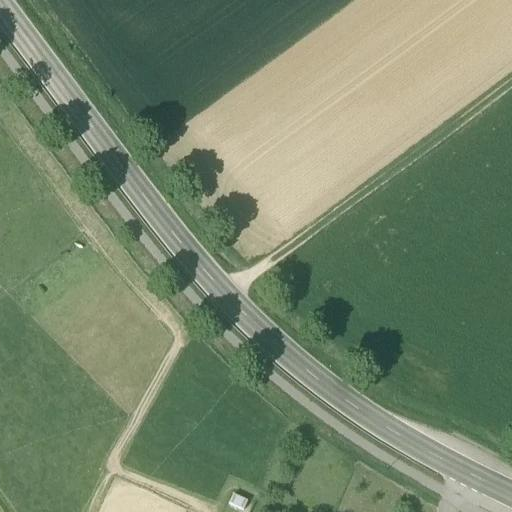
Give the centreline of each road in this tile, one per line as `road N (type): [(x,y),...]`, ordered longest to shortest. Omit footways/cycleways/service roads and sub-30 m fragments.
road 1 (secondary): [(511,499),(325,389),(223,300),(0,7)]
road 2 (track): [(223,300),(511,91)]
